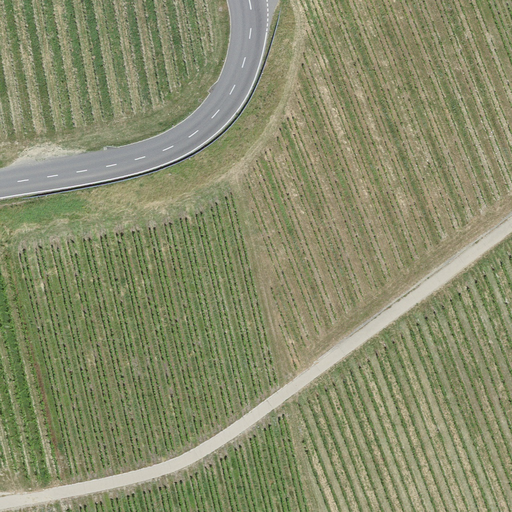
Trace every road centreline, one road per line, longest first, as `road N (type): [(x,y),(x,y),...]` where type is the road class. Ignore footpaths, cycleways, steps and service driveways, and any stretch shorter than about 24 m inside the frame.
road 1 (track): [(0,504),(103,485),(196,455),(511,224)]
road 2 (tertiary): [(249,0),(253,19),(241,71),(228,99),(186,138),(113,165),(0,183)]
